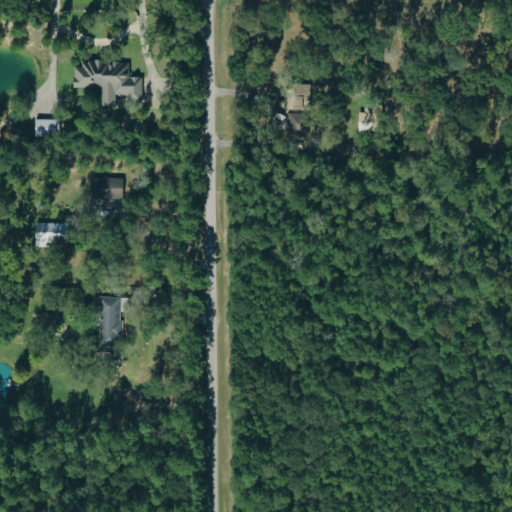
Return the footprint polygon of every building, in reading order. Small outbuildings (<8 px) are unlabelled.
[(76,89),(105,88),(105,106),(119,105),(119,96),(131,95),(131,101),(142,100),(141,77),(132,78),(131,62),(75,64),(76,89)] [(359,131),(382,132),(383,104),(365,103),(364,113),(359,113),(359,131)] [(309,114),(289,114),(288,130),(309,131),(309,114)] [(62,136),(62,120),(38,121),(38,137),(62,136)] [(126,179),(91,178),(91,199),(125,199),(126,179)] [(70,223),(37,224),(38,246),(71,245),(70,223)] [(99,344),(121,344),(122,297),(100,297),(99,344)]
